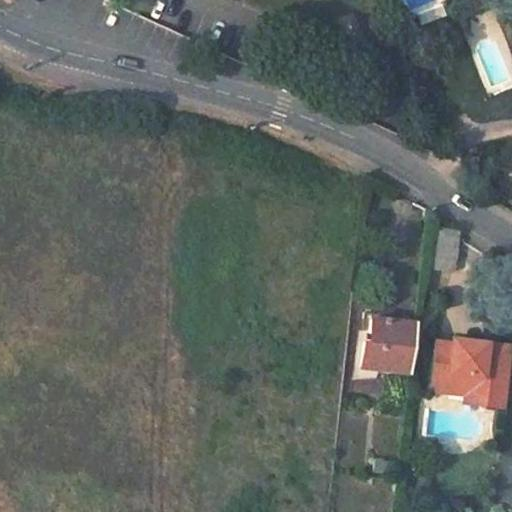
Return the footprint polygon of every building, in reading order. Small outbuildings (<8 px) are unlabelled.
[(432,229),(428,269),(452,272),(457,233),(432,229)] [(360,348),(358,368),(379,371),(408,374),(414,325),(369,320),(368,329),(365,348),(360,348)] [(356,328),(351,367),(358,368),(360,348),(365,348),(368,329),(356,328)] [(465,385),(473,385),(476,386),(482,392),(480,407),(503,409),(510,349),(450,342),(449,346),(433,344),(429,381),(465,385)] [(351,367),(350,380),(374,380),(379,371),(358,368),(351,367)] [(428,391),(464,394),(465,385),(429,381),(428,391)] [(463,404),(480,407),(482,392),(476,386),(473,385),(465,385),(464,394),(463,404)] [(373,460),(372,471),(388,473),(389,462),(373,460)]
